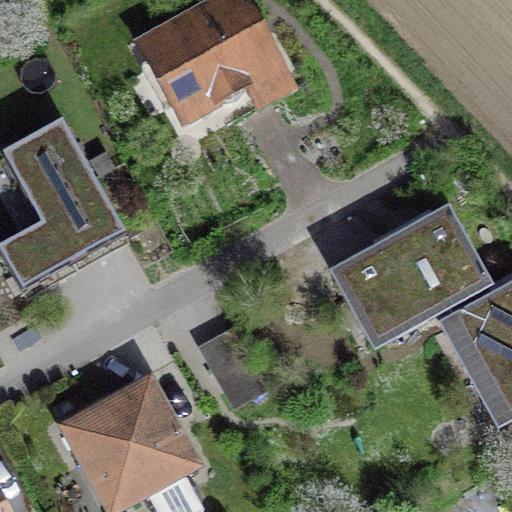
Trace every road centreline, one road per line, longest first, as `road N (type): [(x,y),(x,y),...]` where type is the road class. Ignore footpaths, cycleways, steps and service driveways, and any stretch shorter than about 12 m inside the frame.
road 1 (residential): [(0,404),(463,126)]
road 2 (track): [(292,0),(463,126),(511,178)]
